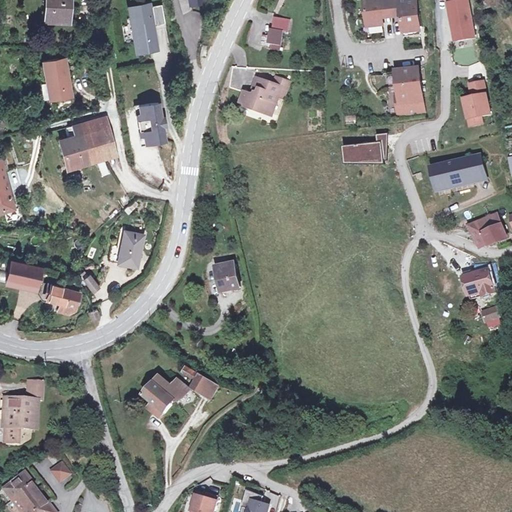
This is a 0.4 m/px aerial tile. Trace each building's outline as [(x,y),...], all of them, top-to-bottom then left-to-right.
[(65,0),(43,0),(42,21),(65,22),(65,0)] [(384,28),(383,22),(382,14),(392,13),(394,21),(402,20),(404,36),(420,35),(417,2),(393,4),(391,0),(380,0),(380,2),(366,3),(368,30),(384,28)] [(453,0),(455,4),(450,5),(454,28),(457,27),(459,42),(476,40),(469,0),(453,0)] [(149,8),(148,5),(124,9),(131,55),(152,51),(151,45),(154,44),(152,31),(149,8)] [(149,8),(152,31),(163,29),(159,7),(149,8)] [(383,22),(394,21),(392,13),(382,14),(383,22)] [(274,28),(280,29),(287,29),(288,18),(274,17),(274,28)] [(280,29),(274,28),(270,28),(267,46),(278,47),(280,29)] [(67,97),(62,60),(40,64),(43,84),(46,84),(48,100),(67,97)] [(417,72),(395,75),(397,98),(394,99),(396,119),(422,116),(417,72)] [(271,75),(269,83),(280,86),(277,95),(282,97),(286,80),(271,75)] [(273,113),(277,95),(280,86),(269,83),(253,78),(250,91),(254,92),(253,96),(249,95),(243,94),(240,106),(250,108),(249,113),(260,115),(261,110),(273,113)] [(46,84),(43,84),(39,85),(40,101),(48,100),(46,84)] [(473,96),(476,95),(477,99),(473,99),(465,101),(469,121),(481,118),(491,116),(484,84),(471,87),(473,96)] [(158,99),(138,102),(144,140),(163,137),(158,99)] [(261,110),(260,115),(273,124),(273,113),(261,110)] [(101,118),(78,122),(81,135),(70,137),(57,141),(62,166),(107,155),(101,118)] [(483,126),(481,118),(469,121),(470,128),(483,126)] [(81,135),(78,122),(68,125),(70,137),(81,135)] [(375,134),(376,141),(381,141),(382,148),(387,147),(387,132),(375,134)] [(376,141),(343,145),(345,160),(384,162),(383,160),(386,160),(387,147),(382,148),(381,141),(376,141)] [(345,160),(343,145),(342,146),(344,164),(384,164),(384,162),(345,160)] [(481,157),(469,160),(474,181),(486,178),(481,157)] [(469,160),(432,169),(437,190),(474,181),(469,160)] [(0,215),(1,215),(4,225),(16,221),(0,171),(0,215)] [(471,225),(481,247),(506,237),(497,215),(471,225)] [(139,235),(121,230),(114,261),(132,265),(139,235)] [(4,279),(19,282),(23,264),(8,260),(4,279)] [(23,264),(19,282),(36,287),(40,268),(23,264)] [(220,292),(231,290),(238,288),(234,266),(215,270),(220,292)] [(491,271),(465,278),(472,301),(496,295),(491,271)] [(81,278),(92,293),(99,287),(89,272),(81,278)] [(63,304),(60,312),(65,313),(71,311),(75,292),(46,285),(43,299),(57,302),(63,304)] [(498,305),(483,308),(486,329),(502,326),(498,305)] [(88,312),(90,318),(97,315),(94,309),(88,312)] [(445,330),(435,334),(437,341),(448,337),(445,330)] [(187,368),(184,373),(197,381),(192,389),(202,394),(210,383),(187,368)] [(164,412),(165,413),(176,401),(177,402),(185,398),(191,391),(178,380),(173,386),(160,376),(144,395),(152,402),(164,412)] [(210,383),(202,394),(210,400),(218,388),(210,383)] [(6,402),(3,424),(17,425),(17,431),(36,432),(38,404),(6,402)] [(160,417),(164,412),(152,402),(147,407),(160,417)] [(60,464),(50,472),(58,483),(69,475),(60,464)] [(3,491),(19,511),(53,511),(24,475),(3,491)] [(262,497),(245,491),(240,508),(248,510),(247,511),(264,511),(266,507),(259,504),(262,497)] [(211,511),(215,502),(195,496),(189,511),(190,511),(211,511)]
